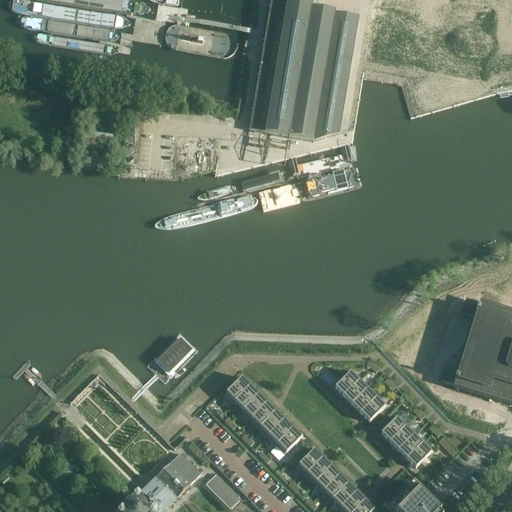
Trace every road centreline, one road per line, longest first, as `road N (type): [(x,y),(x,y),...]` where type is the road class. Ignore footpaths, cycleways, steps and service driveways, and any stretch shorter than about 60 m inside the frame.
road 1 (residential): [(370,0),(347,134),(293,151),(157,140)]
road 2 (residential): [(263,0),(241,130),(160,120),(157,140)]
road 3 (residential): [(157,140),(0,113)]
road 4 (unknown): [(360,64),(487,86)]
